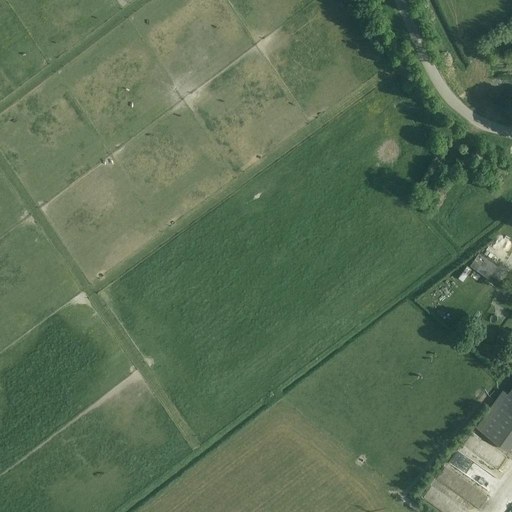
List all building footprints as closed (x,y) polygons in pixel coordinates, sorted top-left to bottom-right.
[(496,265),(479,253),(471,265),(488,277),(496,265)] [(505,389),(477,427),(508,450),(511,443),(511,389),(510,392),(505,389)] [(491,488),(496,481),(454,451),(449,458),(491,488)] [(460,481),(455,488),(477,505),(483,498),(460,481)] [(424,490),(443,506),(447,500),(429,484),(424,490)]
